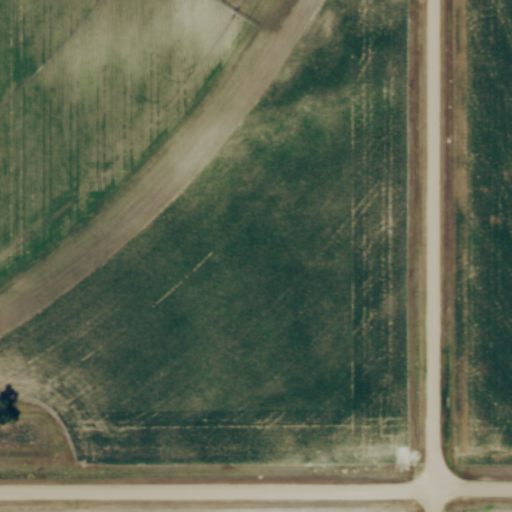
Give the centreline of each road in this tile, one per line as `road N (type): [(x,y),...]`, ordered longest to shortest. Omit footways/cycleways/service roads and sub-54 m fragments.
road 1 (residential): [(0,489),(511,486)]
road 2 (residential): [(433,0),(434,511)]
